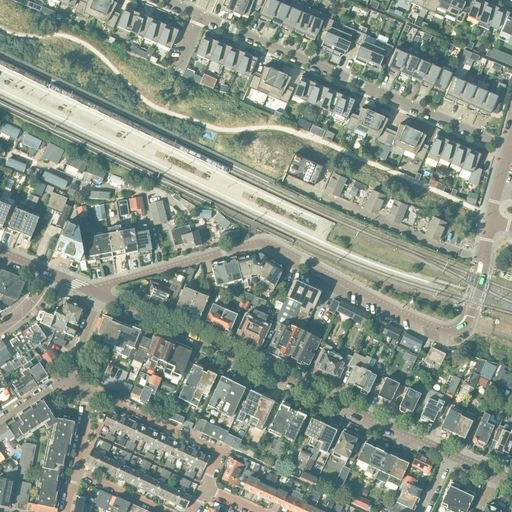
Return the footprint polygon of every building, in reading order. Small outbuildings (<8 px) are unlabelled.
[(96,17),(102,0),(86,0),(86,2),(80,0),(79,0),(75,12),(83,15),(84,12),(96,17)] [(102,0),(96,17),(106,21),(105,25),(113,28),(118,16),(112,14),(114,11),(113,10),(117,2),(113,0),(102,0)] [(232,8),(235,10),(238,0),(224,0),(222,4),(224,5),(222,9),(229,13),(232,8)] [(238,0),(235,10),(234,11),(243,15),(243,14),(249,16),(252,7),(254,4),(260,6),(262,0),(238,0)] [(270,20),(271,19),(279,1),(276,0),(265,0),(260,14),(266,16),(265,18),(270,20)] [(428,10),(432,0),(412,0),(411,2),(428,10)] [(434,12),(436,9),(446,14),(451,0),(432,0),(428,10),(434,12)] [(451,0),(446,14),(456,18),(454,21),(459,23),(461,24),(466,11),(462,9),(464,4),(463,4),(464,0),(451,0)] [(474,0),(468,14),(479,19),(487,1),(483,0),(474,0)] [(490,24),(498,6),(492,4),(493,2),(488,0),(487,0),(487,1),(479,19),(477,24),(488,28),(490,24)] [(29,1),(27,6),(40,11),(42,6),(29,1)] [(279,1),(271,19),(277,21),(276,23),(281,25),(282,23),(290,6),(279,1)] [(118,24),(131,30),(139,12),(132,9),(133,8),(126,4),(125,6),(126,7),(118,24)] [(501,28),(509,11),(503,8),(504,7),(499,5),(499,4),(498,6),(490,24),(501,28)] [(290,6),(282,23),(288,26),(287,27),(292,29),(292,30),(293,28),(301,10),(290,6)] [(406,15),(390,8),(387,13),(404,20),(406,15)] [(509,11),(501,28),(511,32),(511,34),(509,43),(511,44),(511,10),(510,9),(509,11)] [(139,10),(139,12),(131,30),(144,35),(152,18),(145,15),(146,14),(139,10)] [(301,10),(293,28),(299,31),(298,32),(303,34),(303,35),(304,33),(312,15),(301,10)] [(312,15),(304,33),(310,35),(310,37),(314,39),(315,39),(315,37),(323,20),(312,15)] [(424,17),(418,15),(414,24),(420,27),(424,17)] [(153,16),(152,18),(144,35),(158,41),(165,23),(159,20),(159,19),(153,16)] [(331,54),(342,28),(333,24),(334,20),(332,19),(327,17),(321,29),(326,31),(324,37),(325,37),(321,45),(322,45),(322,44),(325,46),(323,51),(324,51),(324,50),(331,53),(331,54)] [(165,23),(158,41),(171,47),(179,29),(172,26),(172,25),(166,21),(165,23)] [(355,43),(360,32),(353,29),(352,32),(342,28),(331,54),(332,53),(338,56),(338,57),(339,57),(341,52),(344,54),(344,55),(347,46),(348,47),(351,41),(355,43)] [(365,34),(360,32),(355,43),(360,45),(357,51),(359,51),(354,59),(355,60),(355,59),(366,63),(365,64),(366,64),(375,42),(366,38),(367,35),(365,34)] [(197,52),(210,58),(217,40),(211,37),(211,36),(205,33),(204,35),(197,52)] [(218,38),(217,40),(210,58),(223,64),(231,46),(224,43),(225,42),(218,38)] [(375,42),(366,64),(366,63),(377,68),(377,69),(380,61),(381,61),(383,56),(388,58),(393,46),(386,43),(385,46),(375,42)] [(236,69),(244,52),(237,49),(238,48),(231,44),(231,46),(223,64),(236,69)] [(399,72),(400,70),(408,53),(396,48),(388,65),(395,68),(394,70),(399,72)] [(147,52),(139,49),(136,54),(144,57),(150,60),(151,56),(153,52),(148,49),(147,52)] [(245,50),(244,52),(236,69),(250,75),(258,57),(251,54),(251,53),(245,50)] [(410,77),(411,75),(419,58),(408,53),(400,70),(406,73),(405,75),(410,77)] [(421,82),(422,80),(430,62),(419,58),(411,75),(417,78),(416,79),(421,81),(421,82)] [(432,86),(433,85),(441,67),(430,62),(422,80),(428,82),(427,84),(432,86)] [(270,91),(278,71),(279,70),(270,66),(270,67),(265,65),(262,74),(261,74),(259,77),(254,74),(248,86),(257,90),(258,86),(270,91)] [(193,70),(187,67),(184,75),(189,77),(193,70)] [(441,67),(433,85),(439,87),(438,89),(443,91),(444,89),(452,72),(441,67)] [(283,73),(278,71),(270,91),(280,96),(279,99),(287,103),(292,91),(286,88),(288,85),(287,85),(291,76),(283,72),(283,73)] [(217,79),(205,73),(201,83),(213,88),(217,79)] [(294,94),(307,99),(315,82),(308,79),(309,78),(302,74),(301,76),(294,94)] [(457,98),(465,81),(453,76),(446,93),(452,96),(451,98),(456,100),(457,98)] [(315,80),(315,82),(307,99),(320,105),(328,87),(321,85),(322,83),(315,80)] [(467,105),(468,103),(476,85),(465,81),(457,98),(463,101),(462,102),(467,104),(467,105)] [(487,90),(479,108),(485,110),(485,112),(489,114),(490,114),(490,112),(497,96),(502,98),(505,85),(499,82),(494,93),(487,90)] [(478,110),(479,108),(487,90),(476,85),(468,103),(474,106),(473,107),(478,109),(478,110)] [(329,86),(328,87),(320,105),(333,111),(341,93),(335,90),(335,89),(329,86)] [(333,111),(331,116),(345,122),(355,99),(348,96),(348,95),(342,91),(341,93),(333,111)] [(367,132),(375,112),(376,111),(367,108),(362,107),(359,116),(358,115),(357,118),(351,115),(345,127),(354,131),(355,128),(367,132)] [(384,144),(389,132),(383,130),(385,127),(384,126),(388,118),(380,114),(380,115),(375,112),(367,132),(378,137),(376,140),(384,144)] [(296,125),(309,130),(312,121),(299,117),(296,125)] [(0,136),(8,139),(9,136),(17,138),(20,128),(4,122),(0,134),(0,136)] [(405,149),(413,129),(414,128),(405,124),(405,125),(400,123),(397,132),(396,132),(395,135),(389,132),(384,144),(389,146),(393,147),(394,144),(405,149)] [(323,138),(326,130),(313,124),(310,132),(323,138)] [(418,130),(413,129),(405,149),(415,153),(414,156),(422,160),(427,148),(421,146),(423,143),(422,142),(426,134),(418,130)] [(341,137),(327,130),(324,137),(338,143),(341,137)] [(21,142),(36,150),(42,140),(27,132),(21,142)] [(436,134),(429,151),(427,157),(438,161),(440,156),(447,139),(441,136),(442,135),(438,133),(438,132),(437,132),(436,134)] [(440,156),(451,161),(458,143),(452,141),(453,139),(449,137),(448,137),(447,139),(440,156)] [(459,142),(458,143),(451,161),(462,166),(469,148),(464,146),(464,144),(460,142),(459,142)] [(384,144),(379,156),(383,158),(389,146),(384,144)] [(470,146),(469,148),(462,166),(473,171),(469,180),(477,184),(482,169),(475,166),(481,153),(475,150),(475,149),(471,147),(471,146),(470,146)] [(294,154),(286,173),(314,185),(322,166),(294,154)] [(87,163),(70,155),(65,165),(79,171),(78,173),(82,174),(87,163)] [(8,158),(6,166),(25,171),(27,163),(8,158)] [(91,179),(101,183),(105,173),(88,166),(83,178),(90,181),(91,179)] [(41,179),(65,188),(68,180),(44,170),(41,179)] [(326,190),(341,195),(347,176),(332,171),(326,190)] [(40,182),(37,193),(42,195),(45,184),(40,182)] [(352,185),(349,193),(355,196),(359,188),(352,185)] [(5,187),(2,195),(8,197),(11,190),(5,187)] [(364,206),(378,212),(386,193),(371,188),(364,206)] [(89,190),(89,198),(109,199),(109,191),(89,190)] [(479,194),(469,191),(466,201),(471,203),(476,204),(479,194)] [(72,207),(65,204),(67,199),(52,193),(46,208),(60,214),(56,225),(63,228),(65,224),(72,207)] [(34,197),(32,202),(31,204),(29,207),(34,209),(39,198),(34,197)] [(127,199),(131,215),(130,211),(138,210),(138,215),(144,213),(142,197),(127,199)] [(195,213),(197,208),(180,198),(178,201),(189,212),(195,213)] [(394,198),(386,217),(401,222),(408,203),(394,198)] [(4,201),(0,199),(0,224),(3,225),(11,206),(3,203),(4,201)] [(121,216),(129,215),(127,200),(118,202),(121,216)] [(167,222),(162,202),(150,205),(155,224),(167,222)] [(104,205),(96,206),(98,221),(107,220),(104,205)] [(88,221),(87,217),(88,217),(86,206),(77,208),(79,218),(80,223),(88,221)] [(15,231),(19,233),(27,214),(23,212),(24,210),(17,207),(16,209),(15,209),(6,232),(14,235),(15,231)] [(197,209),(197,217),(211,217),(211,209),(197,209)] [(226,228),(230,222),(218,212),(213,218),(226,228)] [(27,214),(19,233),(24,235),(22,239),(30,242),(39,219),(38,218),(39,216),(32,213),(31,216),(27,214)] [(439,239),(447,220),(433,214),(425,233),(439,239)] [(85,261),(79,229),(70,226),(65,224),(63,228),(58,240),(53,251),(60,254),(70,258),(69,260),(70,260),(74,262),(74,260),(80,262),(85,261)] [(134,233),(138,252),(139,256),(151,254),(150,250),(151,250),(147,231),(146,225),(140,226),(141,232),(134,233)] [(124,255),(119,226),(114,227),(107,229),(108,235),(113,257),(124,255)] [(120,226),(119,226),(124,255),(138,252),(134,233),(133,230),(121,232),(120,226)] [(189,226),(180,229),(171,231),(175,246),(184,244),(185,250),(202,245),(198,231),(191,233),(189,226)] [(56,227),(52,238),(47,249),(53,251),(58,240),(61,230),(56,227)] [(239,228),(231,230),(233,237),(241,235),(239,228)] [(100,260),(113,257),(108,235),(96,237),(100,260)] [(100,260),(96,237),(83,240),(87,262),(100,260)] [(259,258),(258,255),(255,256),(252,254),(249,255),(248,257),(246,258),(250,276),(256,275),(259,258)] [(260,255),(258,255),(259,258),(256,275),(265,280),(275,264),(268,260),(268,257),(265,256),(264,257),(260,255)] [(234,281),(242,279),(237,260),(236,261),(235,257),(228,259),(228,261),(224,262),(230,284),(234,283),(234,281)] [(246,277),(250,276),(246,258),(237,260),(242,279),(243,283),(247,281),(246,277)] [(230,284),(224,262),(219,263),(218,262),(211,264),(217,286),(225,284),(225,285),(230,284)] [(283,270),(275,264),(265,280),(275,287),(283,270)] [(177,271),(176,274),(185,277),(189,268),(177,271)] [(190,268),(189,269),(185,279),(190,282),(194,272),(195,270),(190,268)] [(0,302),(10,307),(11,305),(0,300),(0,296),(2,293),(17,299),(24,284),(21,283),(22,281),(18,279),(19,278),(1,271),(0,272),(0,302)] [(171,312),(174,304),(180,289),(184,280),(185,277),(176,274),(168,293),(152,287),(154,283),(150,282),(146,293),(142,294),(141,297),(142,301),(161,308),(163,302),(165,303),(163,309),(171,312)] [(279,312),(272,330),(276,332),(269,346),(270,346),(267,352),(285,361),(289,354),(295,357),(294,359),(301,363),(301,362),(308,365),(313,355),(309,353),(311,349),(315,351),(320,339),(300,330),(303,325),(306,326),(313,311),(321,293),(320,292),(320,294),(294,282),(295,281),(294,280),(279,312)] [(280,280),(275,292),(280,295),(286,283),(280,280)] [(187,314),(197,290),(185,285),(183,291),(180,289),(174,304),(177,305),(174,312),(182,315),(183,312),(187,314)] [(202,292),(197,290),(187,314),(192,316),(190,319),(198,322),(208,298),(209,295),(202,292)] [(263,308),(266,301),(245,292),(248,301),(263,308)] [(17,301),(17,299),(2,293),(0,296),(0,300),(11,305),(16,300),(17,301)] [(243,309),(246,302),(241,300),(238,306),(243,309)] [(339,303),(333,300),(327,311),(334,315),(335,312),(339,303)] [(54,317),(67,322),(78,327),(85,309),(77,306),(77,305),(74,304),(74,305),(66,302),(62,311),(57,309),(54,317)] [(352,320),(357,310),(340,302),(339,303),(335,312),(352,320)] [(216,330),(225,310),(213,304),(206,321),(210,323),(209,325),(210,328),(216,330)] [(237,315),(225,310),(216,330),(222,333),(224,332),(225,330),(229,331),(237,315)] [(248,342),(261,313),(254,310),(251,317),(245,315),(240,328),(239,327),(237,331),(238,331),(237,334),(237,335),(236,339),(242,342),(243,340),(248,342)] [(371,317),(357,310),(352,320),(351,321),(366,328),(371,317)] [(267,316),(261,313),(248,342),(253,344),(252,346),(259,349),(260,345),(261,346),(262,342),(263,342),(265,339),(264,338),(269,328),(272,330),(279,312),(276,311),(274,315),(268,313),(267,316)] [(41,323),(41,324),(55,329),(65,333),(66,333),(74,337),(76,331),(68,328),(65,327),(67,322),(54,317),(45,313),(42,314),(40,319),(41,321),(41,323)] [(113,350),(123,323),(114,319),(112,316),(107,314),(104,315),(101,320),(98,319),(93,333),(106,337),(104,342),(103,346),(113,350)] [(132,327),(123,323),(113,350),(122,353),(121,354),(128,357),(132,348),(135,349),(142,331),(141,328),(135,326),(132,327)] [(372,339),(379,342),(382,335),(386,326),(379,323),(372,339)] [(23,333),(34,349),(41,345),(39,343),(46,339),(36,324),(23,333)] [(55,329),(41,324),(40,325),(45,332),(53,335),(55,329)] [(386,326),(382,335),(397,341),(402,331),(387,324),(386,326)] [(65,333),(55,329),(53,335),(53,336),(57,337),(63,340),(65,333)] [(145,357),(152,338),(151,337),(151,335),(150,333),(147,332),(145,332),(134,359),(142,363),(145,357)] [(27,354),(34,349),(23,333),(7,344),(16,357),(19,355),(20,356),(26,352),(27,354)] [(156,366),(165,343),(161,341),(163,337),(154,333),(152,338),(145,357),(151,359),(153,360),(147,373),(150,374),(151,372),(153,373),(153,372),(156,366)] [(57,338),(54,343),(64,347),(66,342),(57,338)] [(4,339),(0,341),(0,371),(4,377),(22,365),(18,360),(16,357),(7,344),(4,339)] [(174,346),(165,343),(156,366),(164,370),(174,346)] [(174,346),(164,370),(163,373),(180,380),(191,352),(191,351),(192,349),(176,343),(175,345),(174,345),(174,346)] [(327,372),(335,355),(331,353),(333,348),(326,345),(316,367),(327,372)] [(431,348),(426,358),(424,363),(427,364),(426,367),(430,369),(430,367),(437,371),(441,365),(445,355),(431,348)] [(49,366),(58,360),(51,349),(41,355),(49,366)] [(339,357),(335,355),(327,372),(338,377),(348,356),(342,352),(339,357)] [(358,387),(365,370),(361,368),(363,364),(367,366),(371,358),(366,356),(365,358),(354,354),(349,365),(353,368),(347,382),(348,382),(346,386),(352,389),(354,385),(358,387)] [(411,355),(408,361),(414,364),(417,357),(411,355)] [(23,367),(23,366),(28,363),(23,356),(18,360),(22,365),(23,367)] [(466,385),(471,387),(468,395),(470,396),(486,361),(478,359),(472,372),(466,385)] [(29,369),(38,383),(48,377),(40,364),(35,367),(34,365),(33,366),(30,362),(28,363),(23,366),(26,370),(29,369)] [(490,381),(496,367),(486,362),(480,376),(490,381)] [(190,403),(205,373),(202,372),(203,369),(201,369),(203,365),(197,363),(196,366),(194,365),(179,398),(190,403)] [(502,365),(495,381),(511,390),(511,389),(511,373),(503,370),(505,366),(502,365)] [(53,366),(49,369),(53,374),(57,372),(53,366)] [(109,384),(118,389),(126,371),(117,367),(109,384)] [(29,369),(26,370),(22,373),(23,375),(20,377),(29,392),(39,385),(38,383),(29,369)] [(207,374),(205,373),(190,403),(193,404),(197,406),(202,395),(206,397),(207,395),(207,396),(216,376),(215,375),(217,372),(211,369),(209,372),(208,372),(207,374)] [(371,372),(365,370),(358,387),(362,388),(360,392),(366,395),(368,391),(369,392),(376,376),(370,373),(371,372)] [(151,372),(150,374),(152,375),(149,383),(146,382),(144,386),(143,390),(134,387),(131,395),(139,399),(139,400),(140,401),(139,402),(145,404),(146,403),(147,404),(149,400),(152,401),(158,386),(158,384),(162,376),(156,374),(153,372),(153,373),(151,372)] [(220,412),(235,379),(227,376),(226,380),(221,378),(208,406),(214,409),(220,412)] [(0,410),(0,411),(18,399),(4,377),(0,379),(0,410)] [(21,398),(29,392),(20,377),(19,378),(20,380),(17,382),(16,380),(11,383),(21,398)] [(460,379),(454,377),(448,389),(454,392),(460,379)] [(391,402),(399,384),(386,378),(378,396),(383,398),(382,401),(382,403),(386,405),(389,403),(390,402),(391,402)] [(242,383),(235,379),(220,412),(226,415),(231,417),(245,388),(240,386),(242,383)] [(412,412),(421,394),(408,388),(400,407),(401,407),(400,409),(400,411),(404,413),(406,412),(407,410),(412,412)] [(253,417),(264,393),(256,389),(255,393),(250,391),(237,420),(242,422),(244,418),(246,414),(253,417)] [(264,393),(253,417),(251,421),(258,424),(255,428),(261,431),(263,426),(264,427),(268,419),(266,418),(274,402),(269,400),(271,396),(264,393)] [(429,398),(428,400),(425,398),(420,408),(423,410),(420,416),(421,417),(420,419),(421,421),(425,423),(428,422),(429,420),(433,422),(438,411),(440,412),(446,399),(440,396),(437,402),(429,398)] [(7,426),(15,437),(17,440),(49,418),(53,416),(54,415),(44,401),(36,406),(38,408),(34,410),(32,408),(19,418),(20,420),(16,423),(14,421),(7,426)] [(282,435),(293,411),(289,408),(290,405),(283,402),(281,405),(280,405),(269,429),(282,435)] [(452,433),(460,416),(460,415),(461,415),(463,410),(452,405),(450,410),(449,410),(441,426),(442,426),(441,428),(442,431),(445,432),(447,431),(448,431),(452,433)] [(298,413),(293,411),(282,435),(294,441),(305,416),(306,412),(299,409),(298,413)] [(112,434),(120,416),(110,411),(104,423),(110,426),(109,428),(111,429),(110,433),(107,432),(104,438),(109,440),(111,436),(112,434)] [(172,413),(172,414),(170,419),(182,425),(184,420),(185,418),(172,413)] [(490,435),(499,439),(504,427),(505,423),(501,422),(502,419),(498,417),(496,422),(488,418),(490,416),(484,413),(482,418),(472,440),(477,442),(477,441),(478,441),(477,445),(483,447),(485,444),(486,444),(490,435)] [(55,418),(53,416),(49,418),(50,420),(44,424),(47,429),(54,425),(53,423),(57,424),(58,419),(55,418)] [(119,430),(124,433),(130,421),(120,416),(112,434),(113,435),(116,431),(118,432),(119,430)] [(314,447),(324,425),(319,423),(321,419),(314,416),(312,420),(311,419),(304,434),(310,437),(308,444),(314,447)] [(472,422),(460,416),(452,433),(455,435),(457,438),(461,440),(463,439),(464,439),(472,422)] [(37,505),(55,509),(58,493),(56,492),(61,465),(64,466),(68,445),(71,445),(75,421),(58,418),(58,419),(57,424),(52,446),(49,445),(45,467),(43,467),(39,483),(42,484),(37,505)] [(199,418),(193,429),(194,430),(201,433),(207,422),(207,421),(199,418)] [(184,420),(182,425),(191,429),(194,424),(184,420)] [(140,425),(130,421),(124,433),(130,435),(129,437),(132,438),(130,442),(128,441),(127,443),(125,448),(129,449),(140,425)] [(201,433),(208,436),(215,422),(213,425),(207,422),(201,433)] [(223,443),(225,438),(226,437),(218,434),(222,425),(215,422),(208,436),(215,439),(223,443)] [(9,441),(15,437),(7,426),(5,423),(0,426),(0,441),(6,438),(9,441)] [(312,451),(303,471),(299,479),(315,485),(319,474),(310,470),(317,454),(318,454),(320,450),(326,453),(336,430),(335,430),(337,426),(331,424),(329,427),(324,425),(314,447),(313,449),(312,451)] [(145,442),(150,430),(140,425),(129,449),(132,451),(135,444),(134,444),(136,440),(138,441),(139,439),(145,442)] [(504,427),(499,439),(495,448),(496,448),(495,450),(496,452),(500,454),(502,453),(503,451),(508,453),(511,443),(511,428),(511,430),(504,427)] [(344,429),(332,455),(346,462),(346,461),(358,435),(344,429)] [(151,453),(160,435),(150,430),(145,442),(150,444),(149,446),(152,447),(150,452),(151,453)] [(164,451),(170,439),(160,435),(151,453),(153,454),(156,449),(158,450),(159,448),(164,451)] [(230,447),(237,450),(240,445),(232,442),(225,438),(223,443),(230,447)] [(164,466),(169,468),(180,444),(170,439),(164,451),(170,454),(164,466)] [(270,448),(275,450),(279,442),(274,439),(270,448)] [(368,465),(376,449),(372,447),(373,445),(372,443),(368,441),(365,442),(357,460),(368,465)] [(97,468),(107,444),(103,442),(100,448),(102,449),(100,453),(98,452),(97,454),(92,451),(86,463),(97,468)] [(279,442),(275,450),(268,464),(275,468),(281,456),(280,456),(282,452),(280,451),(283,444),(279,442)] [(22,448),(19,464),(21,467),(19,479),(29,480),(36,445),(25,443),(21,446),(22,448)] [(106,472),(112,460),(106,458),(107,456),(105,455),(106,451),(108,452),(110,449),(116,452),(117,448),(107,444),(97,468),(106,472)] [(178,457),(184,460),(190,448),(180,444),(169,468),(172,469),(174,465),(172,464),(175,458),(177,459),(178,457)] [(240,445),(237,450),(252,457),(255,451),(248,447),(247,448),(240,445)] [(377,447),(376,449),(368,465),(365,471),(372,475),(374,471),(378,473),(379,470),(387,454),(383,452),(384,450),(382,448),(379,446),(377,447)] [(303,471),(312,451),(313,449),(308,447),(306,452),(301,450),(293,467),(303,471)] [(200,453),(190,448),(184,460),(190,462),(189,464),(191,466),(189,471),(186,470),(184,475),(189,477),(200,453)] [(126,481),(132,469),(126,467),(127,465),(124,464),(126,460),(128,461),(131,455),(127,453),(125,457),(124,459),(116,477),(126,481)] [(210,458),(200,453),(189,477),(193,479),(196,472),(194,471),(195,467),(198,468),(197,470),(202,473),(204,469),(210,458)] [(390,455),(387,454),(379,470),(378,473),(375,479),(386,484),(387,481),(398,459),(398,457),(397,455),(393,453),(391,454),(390,455)] [(248,479),(252,472),(251,472),(246,470),(249,463),(246,462),(247,459),(235,454),(227,470),(248,479)] [(417,454),(412,465),(410,470),(419,474),(421,470),(428,473),(434,461),(417,454)] [(6,460),(8,464),(16,475),(18,467),(11,457),(6,460)] [(116,477),(124,459),(122,458),(121,462),(118,461),(118,463),(112,460),(106,472),(116,477)] [(401,460),(398,459),(387,481),(398,487),(409,462),(408,460),(404,458),(402,459),(401,460)] [(136,486),(147,462),(143,460),(140,466),(142,468),(141,471),(138,470),(137,472),(132,469),(126,481),(136,486)] [(151,464),(147,462),(136,486),(146,490),(152,479),(146,476),(147,474),(144,473),(146,469),(148,470),(151,464)] [(8,464),(4,479),(15,481),(16,475),(8,464)] [(338,497),(341,490),(350,469),(344,466),(331,493),(338,497)] [(253,493),(259,480),(253,478),(257,469),(254,467),(252,472),(248,479),(244,489),(253,493)] [(157,481),(152,479),(146,490),(156,495),(167,471),(163,469),(160,476),(162,477),(161,480),(158,480),(157,481)] [(236,485),(244,489),(248,479),(227,470),(223,479),(236,485)] [(166,499),(171,488),(166,485),(167,483),(164,482),(166,478),(168,479),(171,473),(167,471),(156,495),(166,499)] [(264,483),(259,480),(253,493),(263,497),(269,485),(273,475),(269,473),(264,483)] [(272,502),(278,489),(273,487),(278,477),(273,475),(269,485),(263,497),(272,502)] [(404,478),(402,482),(414,487),(415,483),(417,481),(411,478),(405,475),(404,478)] [(10,506),(15,481),(4,479),(0,478),(0,500),(7,502),(7,505),(9,505),(9,506),(10,506)] [(177,490),(171,488),(166,499),(176,504),(187,480),(183,478),(180,485),(182,486),(180,490),(178,488),(177,490)] [(283,491),(278,489),(272,502),(282,506),(287,495),(288,493),(293,481),(289,479),(283,491)] [(191,482),(187,480),(176,504),(186,509),(192,497),(186,494),(187,492),(184,491),(186,488),(188,488),(191,482)] [(18,501),(28,503),(31,486),(30,484),(18,481),(15,501),(18,501)] [(402,491),(418,498),(422,491),(414,487),(402,482),(399,489),(402,491)] [(450,511),(451,511),(461,492),(457,489),(458,486),(451,483),(441,503),(447,506),(446,510),(450,511)] [(291,510),(299,493),(300,490),(297,488),(295,492),(294,491),(291,497),(287,495),(282,506),(291,510)] [(306,502),(305,504),(301,511),(312,511),(316,506),(311,503),(313,500),(317,502),(321,493),(312,489),(308,497),(306,502)] [(465,493),(461,492),(451,511),(465,511),(474,494),(467,490),(465,493)] [(106,511),(113,497),(112,497),(100,491),(97,499),(98,499),(95,506),(106,511)] [(402,491),(397,502),(413,510),(419,499),(402,491)] [(302,495),(299,493),(291,510),(294,511),(301,511),(305,504),(301,502),(302,500),(301,499),(302,495)] [(321,508),(316,506),(312,511),(324,511),(328,502),(331,498),(327,496),(321,508)] [(362,507),(365,499),(361,497),(360,499),(354,496),(353,497),(351,502),(362,507)] [(92,502),(86,501),(87,499),(77,497),(73,511),(90,511),(92,508),(92,502)] [(125,511),(130,504),(116,498),(116,499),(113,497),(106,511),(107,511),(125,511)] [(56,511),(58,509),(55,509),(37,505),(28,503),(18,501),(16,509),(29,511),(56,511)] [(389,511),(388,511),(412,511),(413,510),(397,502),(394,501),(390,510),(389,511)] [(329,511),(333,505),(328,502),(324,511),(329,511)]
